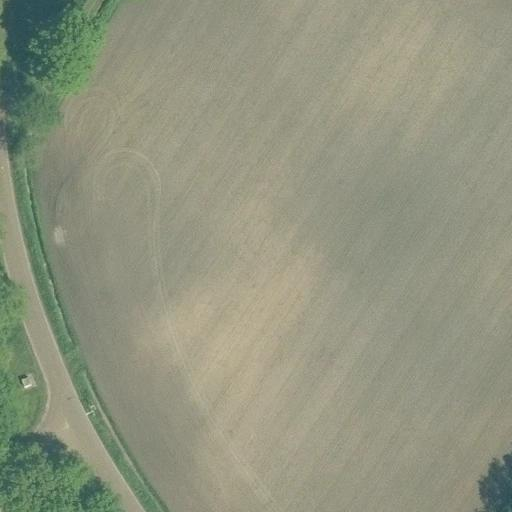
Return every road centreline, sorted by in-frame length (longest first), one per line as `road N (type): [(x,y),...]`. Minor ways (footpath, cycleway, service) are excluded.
road 1 (tertiary): [(76,423),(14,261),(0,181)]
road 2 (track): [(0,144),(33,113),(106,0)]
